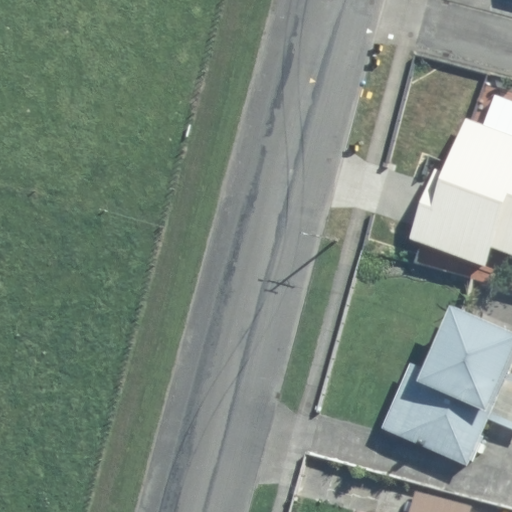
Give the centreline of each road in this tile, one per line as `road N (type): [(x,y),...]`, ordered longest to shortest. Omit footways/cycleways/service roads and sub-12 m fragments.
road 1 (residential): [(191,511),(336,0)]
road 2 (residential): [(342,0),(511,44)]
